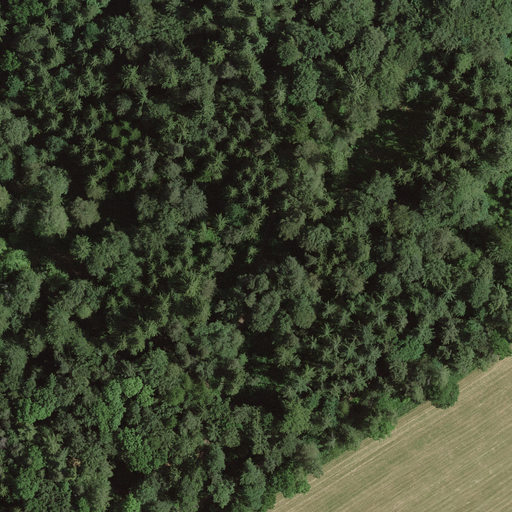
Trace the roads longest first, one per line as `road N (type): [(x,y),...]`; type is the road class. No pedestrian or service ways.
road 1 (track): [(343,0),(178,511)]
road 2 (track): [(511,273),(184,511)]
road 3 (track): [(144,511),(0,382)]
